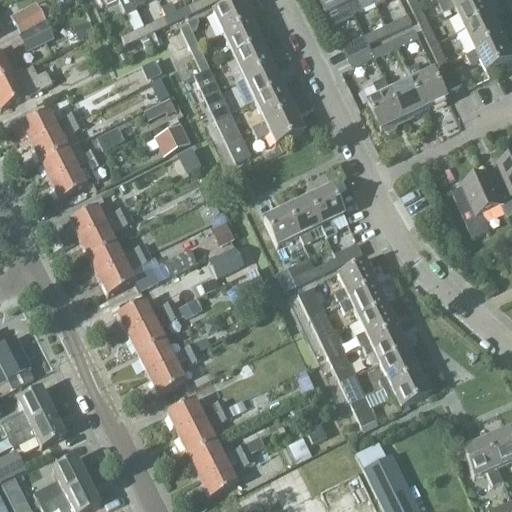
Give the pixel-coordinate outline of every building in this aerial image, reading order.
[(132,12),(126,1),(126,0),(95,0),(101,11),(104,10),(104,11),(118,5),(125,19),(134,15),(132,12)] [(141,0),(126,0),(126,1),(132,12),(144,6),(141,0)] [(189,19),(211,8),(207,0),(205,0),(185,10),(189,19)] [(207,0),(211,8),(228,0),(207,0)] [(353,18),(348,9),(344,0),(316,0),(325,20),(338,14),(342,23),(353,18)] [(374,8),(370,0),(344,0),(348,9),(353,18),(374,8)] [(370,0),(374,8),(375,10),(386,5),(383,0),(370,0)] [(444,18),(454,13),(480,0),(448,0),(449,2),(439,7),(444,18)] [(465,35),(493,21),(483,0),(480,0),(454,13),(465,35)] [(419,30),(428,26),(417,4),(409,8),(419,30)] [(19,38),(45,25),(44,23),(51,19),(45,7),(37,11),(34,6),(9,20),(19,38)] [(222,42),(250,29),(239,7),(212,20),(222,42)] [(167,29),(189,19),(185,10),(163,21),(167,29)] [(385,31),(388,39),(412,28),(408,20),(385,31)] [(145,40),(167,29),(163,21),(141,31),(145,40)] [(475,57),(504,43),(493,21),(465,35),(474,55),(475,57)] [(45,25),(19,38),(18,39),(26,56),(53,42),(45,25)] [(71,26),(72,38),(88,36),(87,25),(71,26)] [(430,52),(438,47),(428,26),(419,30),(430,52)] [(233,64),(260,51),(250,29),(222,42),(233,64)] [(190,57),(198,53),(187,30),(179,33),(190,57)] [(124,50),(145,40),(141,31),(120,41),(124,50)] [(367,49),(388,39),(385,31),(363,41),(367,49)] [(392,45),(396,54),(419,43),(415,34),(392,45)] [(369,53),(367,49),(363,41),(341,51),(347,64),(369,53)] [(475,57),(474,55),(466,59),(470,68),(479,64),(486,79),(511,66),(511,61),(504,43),(475,57)] [(374,64),(396,54),(392,45),(370,55),(374,64)] [(439,72),(448,67),(438,47),(430,52),(439,72)] [(243,85),(270,72),(260,51),(233,64),(243,85)] [(0,87),(12,81),(7,70),(17,65),(11,53),(0,57),(0,87)] [(200,77),(207,74),(198,53),(190,57),(200,77)] [(374,64),(370,55),(369,53),(347,64),(352,75),(374,64)] [(84,58),(67,65),(74,80),(91,73),(84,58)] [(152,62),(140,67),(146,82),(159,77),(152,62)] [(448,67),(439,72),(450,95),(462,89),(451,66),(448,67)] [(412,87),(425,116),(447,105),(434,77),(424,82),(418,68),(407,73),(413,87),(412,87)] [(12,81),(0,87),(0,116),(34,100),(33,98),(51,89),(45,76),(36,80),(31,72),(12,81)] [(253,107),(281,94),(270,72),(243,85),(253,107)] [(203,104),(218,97),(207,74),(200,77),(192,81),(203,104)] [(405,127),(390,98),(383,83),(373,88),(380,103),(368,109),(381,137),(385,135),(385,136),(388,138),(396,134),(398,131),(405,127)] [(472,110),(491,103),(482,83),(464,90),(472,110)] [(413,121),(425,116),(412,87),(390,98),(405,127),(414,123),(413,121)] [(47,114),(67,107),(62,93),(42,100),(47,114)] [(264,129),(291,116),(281,94),(253,107),(263,127),(264,129)] [(214,126),(229,119),(218,97),(203,104),(214,126)] [(68,130),(69,129),(81,124),(76,115),(64,121),(68,130)] [(68,130),(64,121),(53,127),(48,116),(21,129),(30,149),(68,130)] [(264,129),(263,127),(251,132),(256,143),(268,137),(275,151),(302,138),(301,135),(304,130),(301,122),(294,120),(291,116),(264,129)] [(224,148),(239,141),(229,119),(214,126),(224,148)] [(69,129),(73,137),(84,131),(81,124),(69,129)] [(79,148),(73,137),(69,129),(68,130),(30,149),(40,168),(79,148)] [(162,139),(171,157),(189,149),(180,130),(162,139)] [(239,141),(224,148),(235,171),(250,163),(239,141)] [(88,167),(84,158),(79,148),(40,168),(49,187),(77,173),(87,168),(88,167)] [(88,167),(100,161),(95,152),(84,158),(88,167)] [(77,173),(49,187),(59,206),(86,193),(86,192),(98,186),(92,174),(103,169),(100,161),(88,167),(87,168),(77,173)] [(511,165),(498,172),(498,173),(486,178),(487,181),(489,181),(502,211),(501,211),(507,225),(511,222),(511,165)] [(501,211),(502,211),(489,181),(487,181),(462,193),(462,194),(452,199),(472,244),(488,237),(481,220),(501,211)] [(307,204),(320,232),(325,243),(337,237),(332,227),(342,222),(329,194),(307,204)] [(309,238),(320,232),(307,204),(285,215),(298,243),(302,250),(312,245),(309,238)] [(118,226),(113,217),(108,207),(69,226),(79,246),(118,226)] [(118,226),(130,220),(125,211),(113,217),(118,226)] [(277,253),(298,243),(285,215),(263,225),(277,253)] [(118,226),(121,233),(133,227),(130,220),(118,226)] [(206,231),(213,249),(231,241),(224,224),(206,231)] [(110,238),(121,233),(118,226),(79,246),(89,264),(116,250),(110,238)] [(137,263),(149,257),(144,248),(132,254),(137,263)] [(334,262),(338,271),(361,260),(356,248),(333,258),(335,262),(334,262)] [(137,263),(132,254),(121,260),(116,250),(89,264),(98,283),(137,263)] [(207,264),(217,283),(243,270),(233,251),(207,264)] [(162,267),(170,282),(195,268),(187,253),(162,267)] [(137,263),(140,271),(152,265),(149,257),(137,263)] [(316,281),(338,271),(334,262),(313,273),(316,281)] [(129,276),(140,271),(137,263),(98,283),(108,302),(135,288),(129,276)] [(339,309),(376,292),(366,270),(337,283),(342,293),(333,297),(339,309)] [(295,291),(316,281),(313,273),(291,284),(295,291)] [(309,324),(324,316),(313,292),(297,299),(309,324)] [(358,327),(386,314),(376,292),(339,309),(343,317),(352,313),(358,327)] [(163,320),(177,313),(172,305),(159,312),(163,320)] [(163,320),(159,312),(149,317),(144,306),(116,320),(127,340),(154,326),(154,325),(163,320)] [(167,327),(180,320),(177,313),(163,320),(167,327)] [(360,353),(362,352),(397,336),(386,314),(358,327),(363,337),(355,341),(360,353)] [(319,346),(335,339),(324,316),(309,324),(319,346)] [(157,332),(167,327),(163,320),(154,325),(154,326),(127,340),(137,360),(165,346),(157,332)] [(379,371),(407,358),(397,336),(362,352),(366,359),(372,356),(379,371)] [(330,368),(345,360),(335,339),(319,346),(330,368)] [(0,387),(7,384),(12,394),(33,384),(28,374),(31,372),(15,341),(0,349),(0,387)] [(185,361),(181,353),(171,359),(165,346),(137,360),(147,380),(175,366),(185,361)] [(185,361),(198,355),(194,347),(181,353),(185,361)] [(198,355),(185,361),(189,369),(202,362),(198,355)] [(383,396),(418,379),(407,358),(379,371),(384,382),(378,384),(383,396)] [(340,389),(356,382),(345,360),(330,368),(340,389)] [(175,366),(147,380),(158,401),(185,387),(175,366)] [(418,379),(383,396),(387,403),(393,400),(400,414),(428,401),(418,379)] [(141,380),(125,385),(133,413),(149,409),(141,380)] [(350,411),(366,404),(356,382),(340,389),(350,411)] [(0,433),(5,443),(53,418),(51,414),(52,413),(53,411),(49,406),(50,402),(47,395),(44,394),(41,396),(41,394),(17,406),(24,419),(0,431),(0,433)] [(299,401),(288,409),(296,420),(307,412),(299,401)] [(217,417),(227,412),(222,403),(213,409),(217,417)] [(366,404),(350,411),(360,432),(376,425),(366,404)] [(217,417),(213,409),(200,415),(195,405),(167,419),(178,441),(206,426),(204,423),(214,418),(217,417)] [(214,418),(219,428),(232,421),(227,412),(217,417),(214,418)] [(53,418),(5,443),(10,452),(34,440),(41,453),(65,441),(64,439),(66,438),(67,435),(63,428),(60,427),(57,421),(54,420),(53,418)] [(209,433),(219,428),(214,418),(204,423),(206,426),(178,441),(188,462),(216,447),(209,433)] [(318,428),(304,434),(311,450),(325,443),(318,428)] [(496,475),(511,467),(511,452),(505,436),(483,446),(496,475)] [(501,486),(496,475),(483,446),(461,455),(473,484),(486,479),(491,491),(501,486)] [(199,482),(227,468),(216,447),(188,462),(199,482)] [(237,463),(249,457),(245,448),(232,455),(237,463)] [(0,462),(0,487),(24,475),(14,455),(0,462)] [(254,466),(249,458),(249,457),(237,463),(242,472),(242,473),(254,466)] [(361,474),(380,511),(417,511),(391,459),(361,474)] [(40,511),(88,487),(76,463),(52,475),(59,489),(34,501),(40,511)] [(232,477),(242,472),(237,463),(227,468),(232,477)] [(238,489),(232,477),(227,468),(199,482),(210,504),(238,489)] [(88,487),(40,511),(39,511),(61,511),(69,508),(70,511),(97,511),(100,511),(88,487)]
